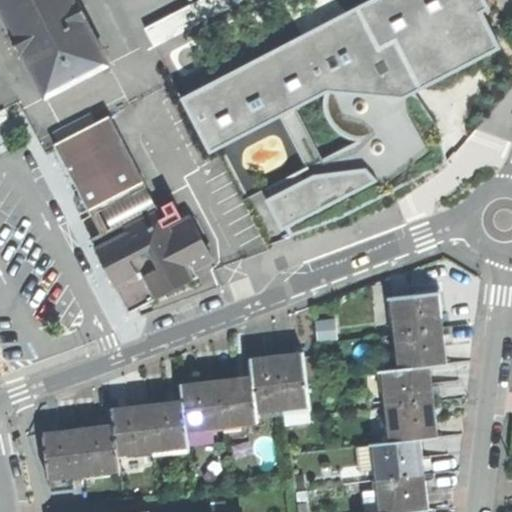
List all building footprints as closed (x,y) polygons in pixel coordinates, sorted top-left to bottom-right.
[(0,0),(0,5),(15,34),(12,35),(22,54),(24,53),(47,96),(71,84),(91,73),(110,63),(87,21),(90,19),(79,0),(77,1),(76,0),(0,0)] [(366,0),(181,95),(213,151),(283,114),(313,167),(267,194),(286,227),(383,181),(390,183),(436,148),(415,112),(412,96),(503,46),(486,10),(494,6),(490,0),(366,0)] [(198,1),(145,26),(154,45),(207,20),(198,1)] [(94,80),(91,73),(71,84),(74,90),(94,80)] [(85,200),(90,211),(145,182),(111,116),(55,145),(80,192),(77,198),(85,200)] [(92,238),(95,244),(154,213),(160,210),(145,182),(90,211),(102,233),(92,238)] [(160,210),(154,213),(163,232),(169,229),(160,210)] [(154,213),(95,244),(119,290),(124,288),(128,295),(142,300),(150,296),(152,301),(175,289),(199,277),(196,270),(214,261),(192,217),(169,229),(163,232),(154,213)] [(130,312),(152,301),(150,296),(142,300),(128,295),(124,288),(119,290),(130,312)] [(393,295),(402,368),(431,365),(448,363),(446,344),(442,311),(439,290),(393,295)] [(388,296),(397,369),(402,368),(393,295),(388,296)] [(253,358),(255,375),(259,410),(313,404),(307,352),(279,356),(253,358)] [(385,370),(393,442),(422,439),(439,436),(437,417),(433,382),(431,365),(402,368),(397,369),(385,370)] [(379,371),(387,443),(393,442),(385,370),(379,371)] [(186,400),(189,429),(261,421),(260,416),(259,410),(255,375),(235,377),(202,381),(184,383),(186,400)] [(189,429),(186,400),(168,402),(135,406),(114,409),(116,424),(119,453),(122,452),(191,444),(190,434),(189,429)] [(314,410),(313,404),(259,410),(260,416),(314,410)] [(261,426),(261,421),(189,429),(190,434),(230,429),(251,427),(261,426)] [(44,432),(50,478),(124,469),(123,457),(122,452),(119,453),(116,424),(96,426),(63,430),(44,432)] [(252,437),(251,427),(230,429),(231,439),(252,437)] [(376,444),(383,511),(403,511),(414,511),(430,509),(428,490),(424,456),(422,439),(393,442),(387,443),(376,444)] [(192,449),(191,444),(122,452),(123,457),(192,449)] [(370,445),(378,511),(383,511),(376,444),(370,445)] [(125,474),(124,469),(50,478),(50,483),(52,482),(75,480),(125,474)] [(76,488),(75,480),(52,482),(53,490),(76,488)]
